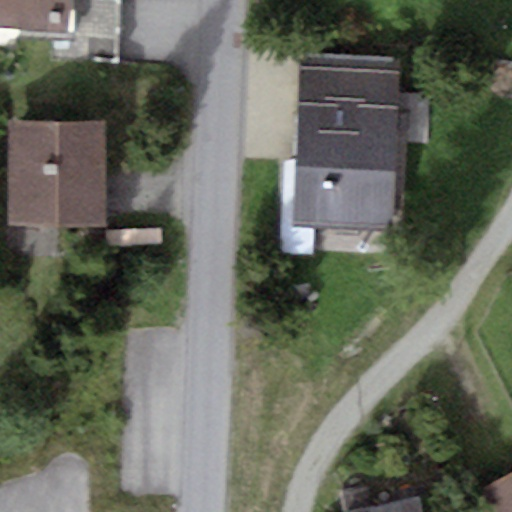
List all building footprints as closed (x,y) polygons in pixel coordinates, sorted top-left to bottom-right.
[(68,0),(0,0),(0,30),(68,32),(68,0)] [(397,55),(300,50),(291,220),(389,225),(397,55)] [(103,122),(7,123),(8,226),(103,225),(103,122)] [(511,511),(511,470),(479,490),(492,511),(511,511)] [(366,511),(419,511),(416,499),(366,511)]
